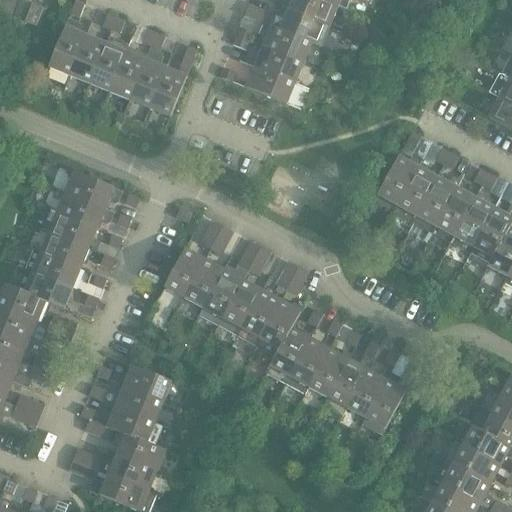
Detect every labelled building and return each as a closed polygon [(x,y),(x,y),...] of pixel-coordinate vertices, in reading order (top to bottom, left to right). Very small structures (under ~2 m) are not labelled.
[(289,13),(329,29),(338,10),(313,0),(294,0),(289,12),(289,13)] [(313,0),(338,10),(338,8),(348,12),(352,0),(313,0)] [(71,15),(80,19),(85,7),(77,3),(77,2),(71,15)] [(44,10),(32,5),(25,23),(37,28),(44,10)] [(244,18),(272,29),(272,28),(281,32),(312,46),(321,50),(329,29),(289,13),(289,12),(286,11),(283,18),(280,17),(274,17),(250,7),(246,18),(245,17),(244,18)] [(103,29),(112,32),(117,20),(118,19),(117,18),(117,19),(108,16),(103,29)] [(49,69),(70,78),(87,38),(79,34),(82,28),(80,25),(69,20),(49,69)] [(117,20),(112,32),(121,36),(126,23),(117,20)] [(272,28),(272,29),(263,50),(303,66),(312,46),(281,32),(272,28)] [(236,39),(237,39),(250,44),(253,35),(241,30),(237,38),(236,38),(236,39)] [(143,45),(152,48),(152,49),(157,36),(158,35),(157,35),(157,36),(148,32),(143,45)] [(130,102),(150,111),(166,70),(167,70),(169,66),(161,63),(164,57),(161,52),(166,40),(157,36),(152,49),(152,48),(148,57),(146,62),(147,62),(130,102)] [(70,78),(90,86),(107,46),(106,46),(87,38),(70,78)] [(107,46),(90,86),(110,94),(129,49),(130,47),(109,39),(106,46),(107,46)] [(250,44),(237,39),(234,47),(246,52),(250,44)] [(148,57),(129,49),(110,94),(130,102),(147,62),(146,62),(148,57)] [(166,70),(150,111),(171,119),(187,79),(198,52),(197,51),(197,52),(189,49),(178,75),(167,70),(166,70)] [(255,70),(295,86),(303,66),(263,50),(255,70)] [(510,82),(511,82),(511,58),(501,78),(510,82)] [(219,79),(233,84),(237,75),(224,70),(221,79),(220,78),(219,79)] [(295,86),(255,70),(247,90),(287,106),(295,86)] [(510,82),(500,101),(511,107),(511,82),(510,82)] [(511,107),(500,101),(489,120),(511,132),(511,107)] [(406,147),(415,151),(421,139),(413,135),(413,134),(406,147)] [(436,163),(445,168),(451,156),(452,155),(451,154),(451,155),(443,151),(436,163)] [(451,156),(445,168),(453,172),(459,160),(451,156)] [(378,198),(398,208),(419,170),(422,165),(415,161),(412,162),(410,165),(399,159),(378,198)] [(419,170),(398,208),(417,219),(438,180),(419,170)] [(474,183),(483,188),(489,176),(490,175),(489,175),(489,176),(481,172),(474,183)] [(74,174),(65,195),(106,212),(106,211),(109,204),(114,206),(119,204),(123,194),(74,174)] [(417,219),(436,229),(457,190),(457,191),(465,176),(464,176),(448,186),(438,180),(417,219)] [(489,176),(483,188),(491,192),(497,181),(489,176)] [(457,190),(436,229),(455,239),(476,201),(475,201),(457,191),(457,190)] [(455,239),(475,250),(495,211),(496,208),(489,204),(491,200),(479,194),(475,201),(476,201),(455,239)] [(65,195),(57,215),(97,232),(98,230),(101,232),(104,225),(107,226),(112,225),(116,215),(106,211),(106,212),(65,195)] [(126,206),(136,211),(140,202),(141,202),(142,201),(130,197),(126,206)] [(495,211),(475,250),(493,260),(510,231),(511,226),(511,205),(508,214),(503,215),(495,211)] [(177,221),(188,226),(193,215),(192,215),(181,210),(177,221)] [(57,215),(49,235),(89,252),(97,232),(57,215)] [(117,227),(128,231),(132,222),(133,223),(133,222),(121,217),(117,227)] [(200,246),(211,252),(223,229),(213,223),(200,246)] [(223,229),(211,252),(221,258),(234,235),(223,229)] [(511,270),(511,231),(510,231),(493,260),(488,269),(508,279),(511,270)] [(41,255),(81,272),(89,252),(49,235),(41,254),(41,255)] [(109,247),(120,251),(124,242),(125,243),(125,242),(113,237),(109,247)] [(220,327),(221,325),(244,283),(249,273),(261,249),(251,244),(233,277),(225,273),(204,311),(201,317),(220,327)] [(261,249),(249,273),(259,278),(272,255),(261,249)] [(41,255),(41,254),(34,251),(26,272),(73,291),(81,272),(41,255)] [(165,290),(185,301),(206,262),(186,252),(165,290)] [(101,267),(112,271),(115,262),(117,263),(117,262),(105,257),(101,267)] [(206,262),(185,301),(204,311),(225,273),(206,262)] [(276,287),(287,293),(300,270),(289,264),(276,287)] [(300,270),(287,293),(297,299),(310,275),(300,270)] [(73,291),(26,272),(18,291),(25,294),(46,304),(52,307),(65,312),(73,291)] [(93,287),(104,291),(107,282),(108,283),(109,282),(93,275),(89,285),(93,287)] [(221,325),(240,335),(263,293),(244,283),(221,325)] [(0,308),(38,324),(49,328),(73,338),(78,327),(49,315),(52,307),(46,304),(25,294),(18,291),(6,287),(0,301),(0,308)] [(263,293),(240,335),(259,345),(282,303),(263,293)] [(85,307),(96,311),(99,302),(100,303),(101,302),(89,297),(85,307)] [(282,303),(259,345),(277,355),(279,351),(292,331),(305,307),(304,306),(297,306),(295,305),(292,309),(282,303)] [(38,324),(0,308),(0,331),(30,344),(38,324)] [(308,324),(317,330),(325,316),(324,315),(323,316),(315,312),(308,324)] [(327,335),(336,340),(344,326),(343,325),(343,326),(334,322),(327,335)] [(73,338),(49,328),(45,339),(69,349),(73,338)] [(0,355),(21,364),(30,344),(0,331),(0,355)] [(279,351),(277,355),(268,373),(288,383),(310,341),(311,342),(313,339),(304,334),(303,337),(292,331),(279,351)] [(346,345),(355,350),(363,336),(362,336),(362,337),(353,332),(346,345)] [(329,351),(311,342),(310,341),(288,383),(307,394),(309,390),(329,351)] [(348,361),(327,400),(327,401),(344,416),(347,411),(347,410),(368,372),(382,346),(381,346),(381,347),(372,342),(365,355),(366,356),(360,368),(349,362),(348,361)] [(329,351),(309,390),(327,400),(348,361),(349,362),(352,356),(346,353),(342,354),(341,357),(329,351)] [(384,366),(393,371),(401,357),(400,356),(400,357),(391,353),(384,366)] [(21,364),(0,355),(0,378),(13,384),(19,386),(21,380),(28,379),(53,389),(57,379),(33,369),(21,364)] [(33,369),(57,379),(62,367),(37,357),(33,369)] [(404,376),(413,381),(420,367),(419,368),(411,363),(404,376)] [(123,389),(164,406),(172,385),(132,368),(124,388),(123,389)] [(96,378),(108,383),(112,373),(101,369),(98,378),(96,377),(96,378)] [(347,410),(347,411),(366,420),(386,382),(368,372),(347,410)] [(511,377),(502,397),(511,402),(511,377)] [(13,384),(0,378),(0,402),(5,404),(13,384)] [(386,382),(366,420),(363,426),(383,437),(407,393),(386,382)] [(88,398),(115,409),(156,425),(164,406),(123,389),(124,388),(117,386),(114,395),(105,391),(104,393),(93,389),(89,398),(88,397),(88,398)] [(17,409),(41,419),(45,407),(21,397),(17,409)] [(491,416),(511,426),(511,402),(502,397),(491,416)] [(41,419),(17,409),(12,420),(36,429),(41,419)] [(80,418),(90,423),(92,423),(96,413),(85,409),(81,418),(80,417),(80,418)] [(115,409),(107,430),(114,433),(125,437),(155,448),(163,428),(155,426),(115,409)] [(510,450),(511,451),(511,426),(491,416),(482,434),(482,436),(510,450)] [(92,423),(90,423),(86,433),(110,443),(114,433),(107,430),(92,423)] [(482,436),(482,434),(466,425),(455,446),(500,470),(511,451),(510,450),(482,436)] [(117,458),(157,474),(166,453),(155,448),(125,437),(117,458)] [(445,465),(490,489),(500,470),(455,446),(445,465)] [(98,473),(109,478),(149,494),(157,474),(117,458),(113,466),(78,451),(74,463),(98,473)] [(98,473),(74,463),(69,473),(94,483),(98,473)] [(479,509),(485,511),(511,511),(511,510),(486,497),(490,489),(445,465),(435,484),(441,488),(480,508),(479,509)] [(141,511),(149,494),(109,478),(100,498),(135,511),(141,511)] [(3,493),(13,497),(18,486),(9,482),(8,481),(3,493)] [(440,511),(477,511),(479,509),(480,508),(441,488),(431,507),(440,511)] [(23,501),(33,505),(38,495),(29,491),(29,490),(28,489),(23,501)] [(53,511),(56,505),(55,502),(49,499),(49,498),(48,498),(41,511),(53,511)] [(0,511),(13,511),(11,511),(12,509),(10,503),(1,499),(0,500),(0,511)]
